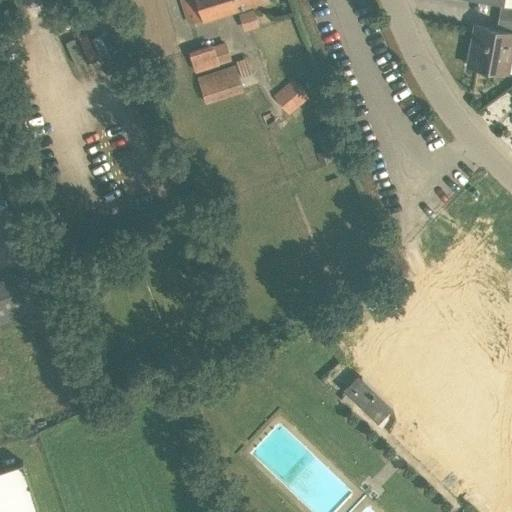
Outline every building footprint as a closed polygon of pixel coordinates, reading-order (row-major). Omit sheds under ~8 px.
[(181,0),(188,22),(259,0),(181,0)] [(511,17),(511,6),(503,5),(501,5),(500,5),(499,16),(511,17)] [(254,9),(240,13),(245,30),(259,26),(254,9)] [(474,24),(467,65),(475,66),(490,69),(509,72),(511,52),(511,17),(499,16),(496,28),(474,24)] [(213,43),(190,50),(196,71),(219,64),(213,43)] [(236,65),(198,77),(206,103),(244,91),(236,65)] [(293,79),(275,94),(290,113),(308,97),(293,79)] [(331,128),(317,132),(324,150),(336,145),(331,128)] [(327,151),(317,154),(321,163),(330,160),(327,151)] [(0,240),(16,235),(0,189),(0,240)] [(387,372),(356,405),(468,511),(482,511),(511,481),(511,259),(495,243),(440,300),(470,329),(409,394),(387,372)] [(46,257),(29,262),(36,283),(52,278),(46,257)] [(0,323),(27,313),(12,272),(0,276),(0,323)] [(39,511),(23,461),(0,468),(0,511),(39,511)]
